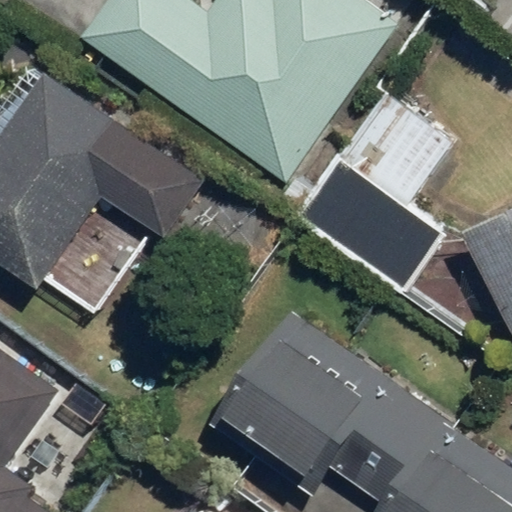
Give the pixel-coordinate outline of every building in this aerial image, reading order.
[(211,0),(121,0),(98,33),(300,180),(414,24),(381,0),(217,0),(215,3),(211,0)] [(0,243),(103,314),(166,222),(181,232),(220,175),(48,57),(15,104),(0,94),(0,243)] [(399,87),(310,210),(419,290),(466,225),(423,193),(465,136),(399,87)] [(511,214),(490,224),(511,272),(511,214)] [(252,403),(399,511),(511,511),(511,454),(309,306),(271,358),(280,365),(252,403)] [(0,511),(58,511),(33,494),(43,481),(17,462),(73,386),(0,332),(0,511)] [(241,511),(218,494),(204,511),(241,511)]
